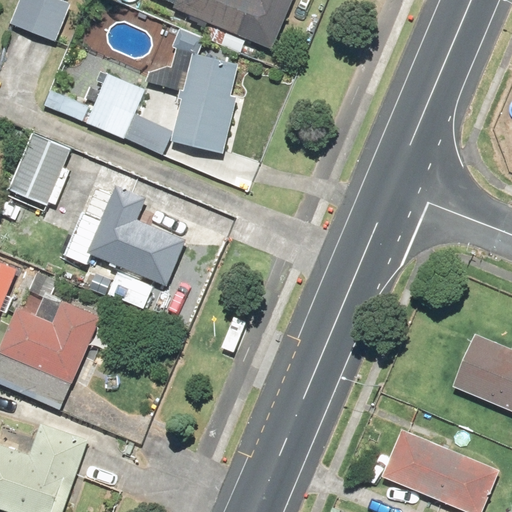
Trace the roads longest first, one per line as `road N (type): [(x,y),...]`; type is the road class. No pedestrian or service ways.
road 1 (tertiary): [(385,178),(255,511)]
road 2 (tertiary): [(462,0),(385,178)]
road 3 (residential): [(511,231),(385,178)]
